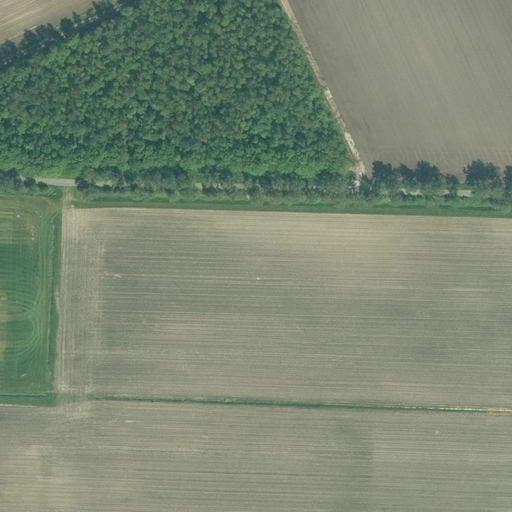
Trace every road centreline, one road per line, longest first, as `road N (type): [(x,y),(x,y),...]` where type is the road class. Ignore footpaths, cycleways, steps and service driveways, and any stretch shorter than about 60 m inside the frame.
road 1 (unclassified): [(0,173),(511,196)]
road 2 (track): [(283,0),(368,192)]
road 3 (track): [(0,69),(143,0)]
